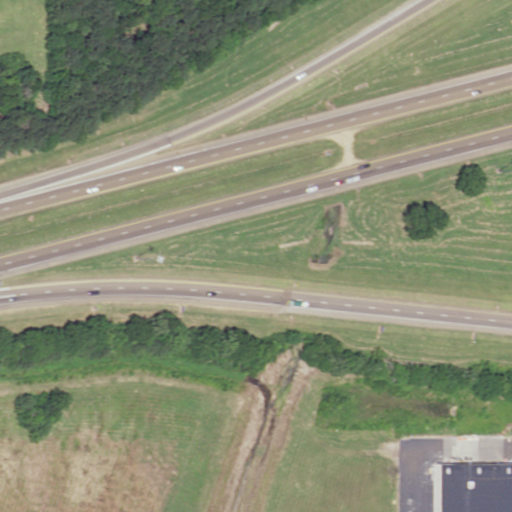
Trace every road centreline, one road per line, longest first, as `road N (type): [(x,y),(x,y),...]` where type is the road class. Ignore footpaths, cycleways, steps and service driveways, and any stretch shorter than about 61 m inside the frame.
road 1 (motorway): [(511,75),(0,207)]
road 2 (motorway): [(0,264),(511,132)]
road 3 (motorway): [(0,294),(141,284),(511,319)]
road 4 (motorway): [(419,0),(272,87),(133,153),(0,195)]
